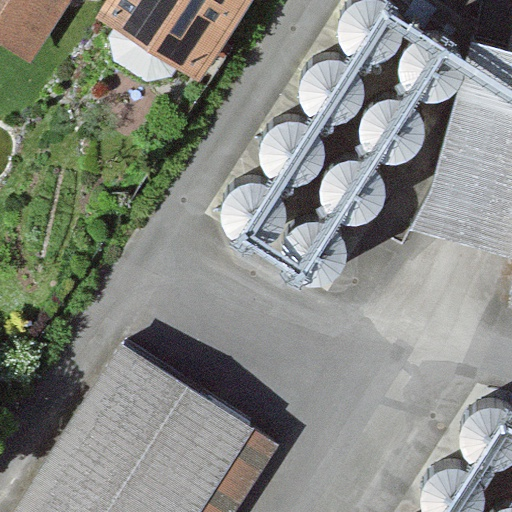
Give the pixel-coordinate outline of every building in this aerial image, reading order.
[(0,0),(0,35),(29,54),(64,0),(0,0)] [(195,71),(241,0),(103,0),(98,9),(195,71)] [(343,13),(344,26),(350,38),(360,46),(372,50),(385,48),(397,42),(405,32),(409,20),(408,7),(403,0),(347,0),(347,1),(343,13)] [(402,56),(403,68),(409,80),(419,88),(431,92),(444,91),(456,85),(464,75),(468,62),(467,49),(460,38),(451,30),(438,26),(425,27),(414,33),(406,43),(402,56)] [(511,48),(495,44),(475,39),(424,220),(446,226),(511,244),(511,48)] [(304,74),(305,87),(311,98),(321,106),(333,110),(346,109),(357,103),(366,93),(369,81),(368,68),(362,56),(352,48),(340,44),(327,46),(316,52),(307,61),(304,74)] [(363,115),(364,128),(370,139),(380,147),(393,151),(405,150),(417,144),(425,134),(429,122),(428,109),(422,97),(412,89),(399,85),(386,87),(375,93),(367,103),(363,115)] [(264,137),(265,150),(271,161),(281,169),(293,173),(306,172),(317,166),(326,156),(329,144),(328,131),(322,119),(312,111),(300,107),(287,109),(276,115),(267,125),(264,137)] [(323,177),(324,190),(330,202),(340,210),(353,214),(366,212),(377,206),(385,196),(389,184),(388,171),(382,160),(372,152),(360,148),(347,149),(335,155),(327,165),(323,177)] [(220,200),(222,212),(228,224),(238,232),(250,236),(263,234),(274,228),(282,219),(286,206),(285,193),(279,182),(269,174),(257,170),(244,171),(232,177),(224,187),(220,200)] [(281,240),(282,252),(288,264),(298,272),(311,276),(323,274),(335,268),(343,259),(347,246),(346,233),(340,222),(330,214),(317,210),(304,211),(293,217),(285,227),(281,240)] [(189,511),(247,423),(121,341),(10,511),(189,511)] [(458,427),(459,440),(465,451),(475,459),(487,463),(500,462),(511,456),(511,455),(511,405),(506,401),(494,397),(481,398),(470,404),(462,414),(458,427)] [(229,511),(275,441),(247,423),(189,511),(229,511)] [(418,485),(420,498),(426,509),(429,511),(473,511),(481,504),(484,492),(483,479),(477,467),(467,459),(455,455),(442,457),(431,463),(422,473),(418,485)] [(483,511),(511,511),(511,492),(504,493),(492,499),(484,509),(483,511)]
